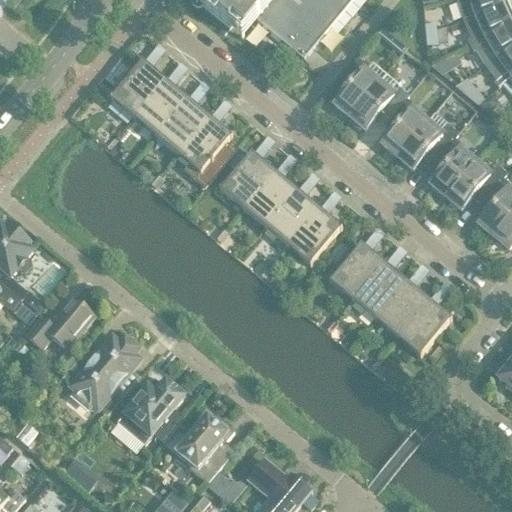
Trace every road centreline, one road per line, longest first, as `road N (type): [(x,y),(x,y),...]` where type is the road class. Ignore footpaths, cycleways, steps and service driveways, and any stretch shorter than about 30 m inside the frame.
road 1 (residential): [(356,495),(0,193)]
road 2 (residential): [(508,308),(149,12)]
road 3 (residential): [(508,308),(447,385),(511,445)]
road 4 (tertiary): [(0,135),(107,0)]
